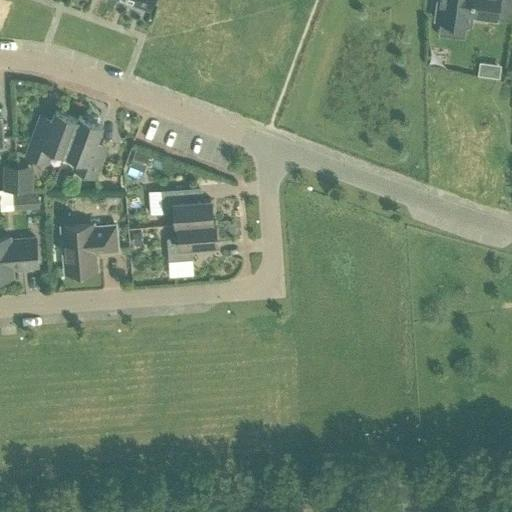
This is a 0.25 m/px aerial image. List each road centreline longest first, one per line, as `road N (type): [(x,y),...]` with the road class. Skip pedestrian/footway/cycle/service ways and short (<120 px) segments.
road 1 (residential): [(264,145),(275,291),(0,312)]
road 2 (tertiary): [(141,511),(511,482)]
road 3 (residential): [(264,145),(44,63),(0,61)]
road 4 (residential): [(264,145),(472,229),(511,235)]
road 5 (track): [(275,291),(256,335),(184,418),(177,509)]
